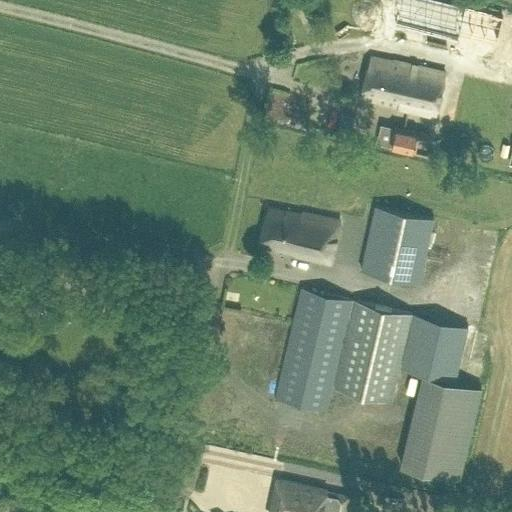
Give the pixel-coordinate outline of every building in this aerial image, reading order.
[(458,29),(495,38),(501,15),(438,0),(398,0),(393,22),(456,37),(458,29)] [(360,95),(434,111),(443,69),(392,58),(391,59),(369,54),(360,95)] [(511,100),(511,101),(502,99),(504,86),(461,77),(453,111),(507,123),(511,108),(511,100)] [(348,137),(354,117),(340,112),(334,133),(348,137)] [(417,130),(417,131),(396,127),(392,143),(430,152),(434,134),(417,130)] [(348,188),(346,204),(367,207),(369,190),(348,188)] [(420,280),(434,216),(374,203),(360,267),(420,280)] [(286,248),(286,249),(332,259),(335,244),(332,243),(337,218),(303,210),(302,212),(266,204),(258,241),(286,248)] [(18,283),(15,302),(46,307),(49,288),(18,283)] [(403,308),(402,310),(373,302),(301,285),(276,395),(325,407),(330,384),(392,399),(400,365),(456,379),(468,325),(403,308)] [(274,510),(282,511),(317,511),(323,488),(280,478),(274,510)]
